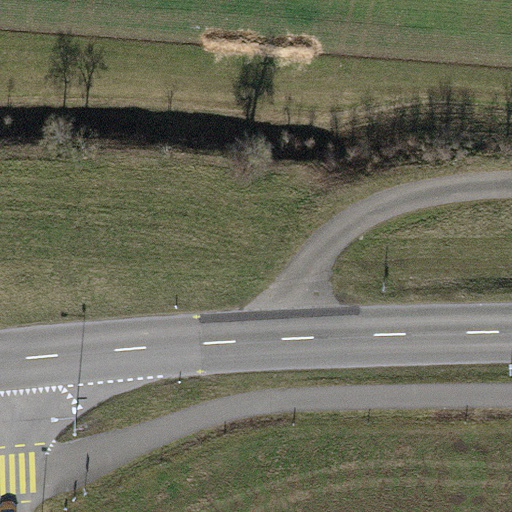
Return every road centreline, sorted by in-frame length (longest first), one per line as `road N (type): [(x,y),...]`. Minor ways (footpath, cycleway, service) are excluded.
road 1 (tertiary): [(511,331),(199,343),(0,361)]
road 2 (track): [(290,339),(318,255),(354,214),(398,198),(511,189)]
